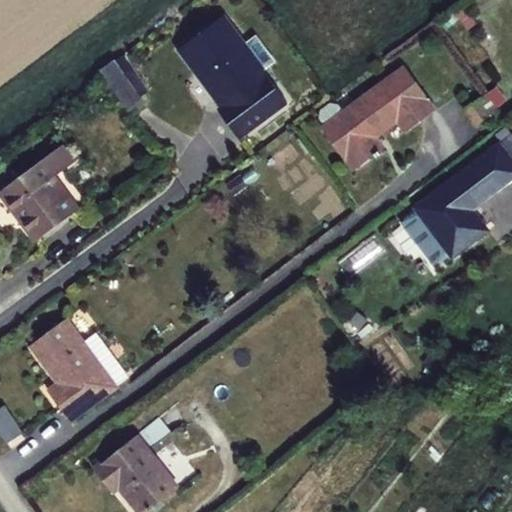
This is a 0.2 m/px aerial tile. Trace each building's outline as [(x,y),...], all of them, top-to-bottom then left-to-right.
[(225,14),(181,47),(225,106),(221,109),(241,136),(290,100),(265,68),(262,70),(245,47),(248,44),(225,14)] [(124,54),(100,70),(126,107),(149,91),(124,54)] [(435,111),(404,69),(325,127),(355,170),(384,148),(375,137),(397,121),(406,132),(435,111)] [(498,109),(487,94),(465,110),(476,126),(498,109)] [(511,182),(511,158),(501,144),(417,209),(454,258),(490,231),(475,211),(511,182)] [(60,166),(51,155),(43,161),(51,173),(60,166)] [(51,173),(43,161),(2,192),(37,240),(78,209),(51,173)] [(116,387),(66,320),(31,345),(59,384),(49,392),(69,421),(116,387)] [(9,420),(2,410),(0,411),(0,435),(5,443),(18,433),(9,420)] [(147,511),(178,489),(136,436),(94,471),(113,493),(119,487),(139,511),(147,511)]
